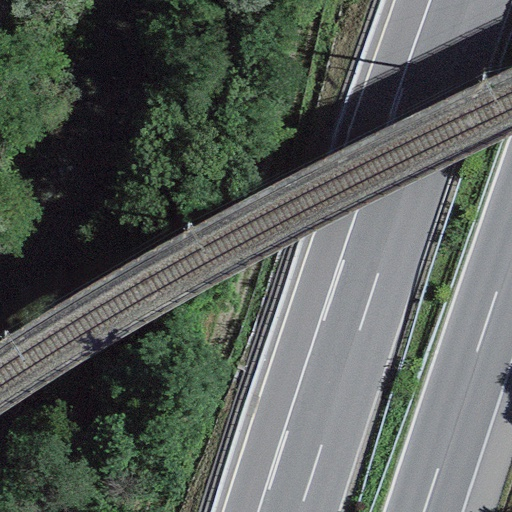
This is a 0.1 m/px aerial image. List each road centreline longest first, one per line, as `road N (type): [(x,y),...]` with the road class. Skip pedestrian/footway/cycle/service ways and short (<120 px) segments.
road 1 (motorway): [(475,0),(300,511)]
road 2 (motorway): [(424,511),(511,251)]
